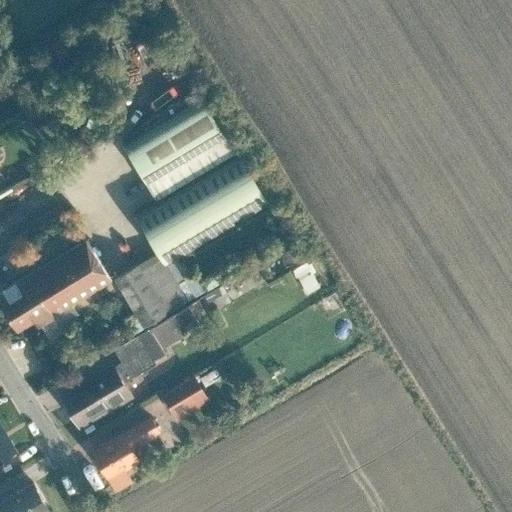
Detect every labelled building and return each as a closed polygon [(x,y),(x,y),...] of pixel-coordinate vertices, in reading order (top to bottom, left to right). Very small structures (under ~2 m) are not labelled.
[(202,96),(123,142),(146,181),(225,134),(202,96)] [(225,134),(146,181),(156,198),(235,151),(238,149),(228,132),(225,134)] [(239,150),(135,213),(157,249),(166,264),(168,263),(269,202),(239,150)] [(21,290),(1,301),(18,327),(35,317),(38,322),(40,321),(73,302),(111,278),(87,237),(15,280),(21,290)] [(157,249),(137,261),(167,310),(189,297),(168,263),(166,264),(157,249)] [(297,263),(309,290),(326,282),(314,255),(297,263)] [(137,261),(115,275),(136,310),(126,316),(135,329),(145,324),(167,310),(137,261)] [(115,364),(61,395),(79,425),(132,393),(125,380),(115,364)] [(194,374),(163,392),(176,414),(207,396),(194,374)] [(124,431),(94,449),(113,482),(129,473),(124,466),(139,457),(136,451),(145,445),(141,439),(159,428),(151,415),(124,431)] [(0,456),(15,448),(0,422),(0,456)] [(5,503),(0,505),(0,511),(42,511),(50,507),(34,480),(3,499),(5,503)]
